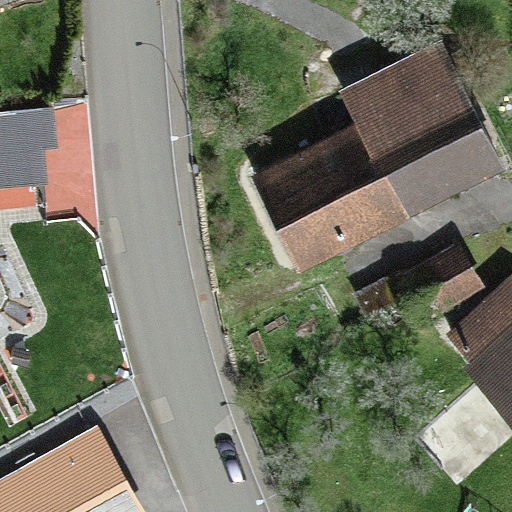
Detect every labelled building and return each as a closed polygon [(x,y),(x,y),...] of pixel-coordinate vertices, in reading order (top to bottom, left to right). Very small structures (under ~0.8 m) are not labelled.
[(426,56),(237,138),(290,257),(478,175),(426,56)] [(0,120),(0,187),(35,187),(35,148),(46,148),(46,119),(0,120)] [(449,253),(403,282),(429,321),(474,291),(449,253)] [(441,346),(511,421),(511,285),(509,282),(441,346)] [(144,511),(100,430),(0,483),(0,511),(144,511)]
